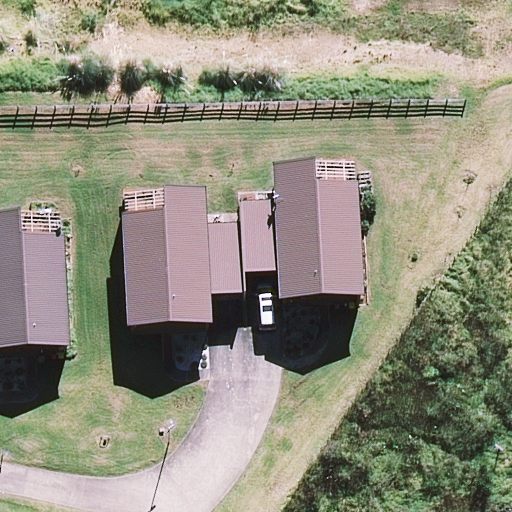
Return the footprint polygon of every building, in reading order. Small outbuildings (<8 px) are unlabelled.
[(301,170),(262,172),(264,209),(268,277),(269,307),(352,303),(346,191),(302,193),(301,170)] [(118,334),(201,330),(200,302),(197,231),(195,196),(149,198),(150,221),(113,223),(118,334)] [(231,230),(234,278),(268,277),(264,209),(230,211),(231,230)] [(14,213),(0,214),(0,348),(60,346),(55,236),(15,238),(14,213)] [(231,230),(197,231),(200,302),(235,300),(234,278),(231,230)]
